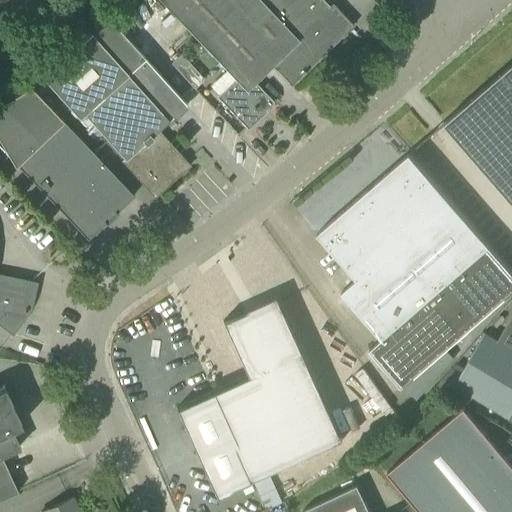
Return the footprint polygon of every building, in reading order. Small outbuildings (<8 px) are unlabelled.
[(273,101),(254,82),(272,65),(290,85),(353,25),(332,2),(329,5),(324,0),(160,0),(235,79),(217,96),(247,128),(250,126),(249,124),(273,101)] [(123,157),(120,159),(154,197),(190,165),(157,128),(185,103),(109,19),(92,33),(91,32),(41,76),(78,117),(84,113),(123,157)] [(171,63),(193,88),(204,79),(181,54),(171,63)] [(505,69),(445,121),(446,122),(511,198),(511,63),(505,69)] [(133,195),(62,120),(30,86),(0,103),(0,147),(16,164),(87,239),(133,195)] [(402,386),(511,289),(511,271),(409,154),(318,234),(357,279),(342,292),(383,338),(370,349),(402,386)] [(0,324),(12,334),(29,312),(31,307),(37,282),(0,273),(0,324)] [(342,433),(268,281),(213,308),(244,375),(211,390),(251,479),(342,433)] [(511,315),(498,339),(511,347),(511,315)] [(511,347),(498,339),(486,332),(455,383),(511,418),(511,347)] [(0,498),(17,491),(1,456),(19,447),(11,428),(20,424),(3,386),(0,387),(0,498)] [(251,479),(211,390),(177,405),(216,493),(251,479)] [(511,511),(511,464),(464,407),(387,472),(420,511),(511,511)] [(281,502),(269,474),(254,481),(266,509),(281,502)] [(370,511),(357,485),(303,510),(303,511),(370,511)] [(78,511),(72,497),(39,511),(78,511)]
